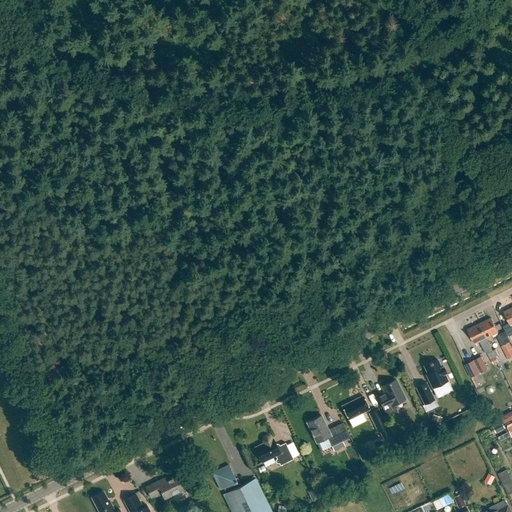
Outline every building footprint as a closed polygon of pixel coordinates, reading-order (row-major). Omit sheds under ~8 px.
[(479,324),(487,338),(498,332),(491,318),(479,324)] [(487,338),(479,324),(467,330),(475,344),(480,341),(486,354),(487,354),(492,351),(486,339),(487,338)] [(511,356),(511,348),(509,342),(502,346),(508,359),(511,356)] [(490,359),(498,355),(496,349),(492,351),(487,354),(490,359)] [(488,369),(481,356),(473,360),(480,373),(488,369)] [(441,367),(438,360),(432,363),(431,362),(429,363),(430,363),(424,366),(428,374),(426,375),(433,388),(448,381),(445,374),(446,373),(443,367),(441,367)] [(480,373),(473,360),(465,364),(471,378),(480,373)] [(381,404),(387,416),(397,411),(394,405),(406,399),(396,379),(382,386),(385,391),(377,395),(381,404)] [(426,381),(415,387),(424,404),(422,405),(426,412),(438,406),(426,381)] [(363,396),(342,406),(349,420),(370,409),(363,396)] [(368,414),(377,433),(379,432),(383,440),(393,435),(389,427),(387,428),(378,409),(368,414)] [(504,423),(511,420),(511,411),(501,415),(504,423)] [(327,437),(329,440),(332,446),(342,441),(335,426),(328,430),(321,416),(307,423),(316,443),(327,437)] [(505,428),(502,422),(493,426),(496,433),(505,428)] [(275,460),(275,462),(276,463),(278,464),(279,463),(280,465),(293,459),(285,443),(279,446),(275,445),(276,444),(273,439),(272,440),(271,437),(267,436),(264,437),(263,439),(262,441),(264,444),(255,448),(262,462),(276,456),(277,459),(276,459),(275,460)] [(229,465),(212,473),(220,490),(224,488),(226,493),(223,494),(231,511),(272,511),(255,478),(239,486),(229,465)] [(509,495),(511,493),(511,477),(508,470),(499,474),(509,495)] [(489,473),(484,481),(490,484),(495,477),(489,473)] [(159,480),(143,488),(149,500),(161,494),(164,501),(185,490),(178,474),(160,483),(159,480)] [(319,488),(309,492),(313,502),(323,498),(319,488)] [(102,492),(92,498),(99,511),(120,511),(120,510),(115,511),(113,511),(114,511),(114,510),(112,507),(111,507),(108,500),(107,501),(102,492)] [(143,508),(135,494),(123,500),(129,511),(149,511),(147,506),(143,508)] [(465,504),(461,494),(454,497),(458,507),(465,504)] [(491,511),(511,511),(506,500),(490,507),(491,511)]
